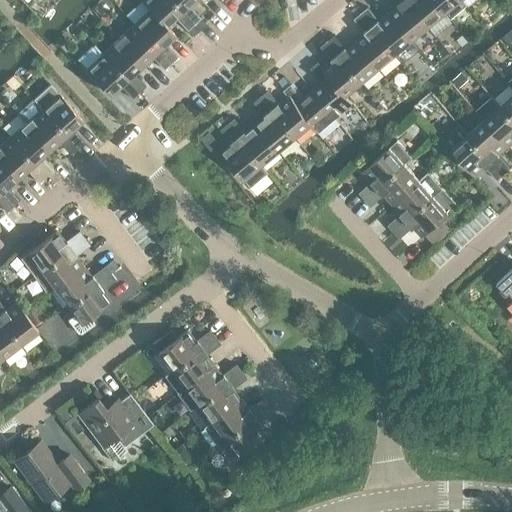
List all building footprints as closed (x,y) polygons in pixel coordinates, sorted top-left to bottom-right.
[(187,31),(194,25),(170,0),(140,0),(149,10),(150,9),(166,26),(175,18),(187,31)] [(188,5),(193,0),(170,0),(194,25),(200,18),(188,5)] [(429,27),(406,0),(394,0),(399,5),(389,13),(412,41),(429,27)] [(445,13),(434,0),(406,0),(429,27),(445,13)] [(434,0),(445,13),(450,19),(467,5),(462,0),(434,0)] [(412,41),(389,13),(379,21),(368,7),(361,13),(395,54),(412,41)] [(174,35),(166,26),(150,9),(149,10),(134,24),(170,63),(177,57),(165,44),(174,35)] [(395,54),(361,13),(354,19),(366,33),(356,41),(379,68),(395,54)] [(200,18),(194,25),(199,30),(200,32),(207,25),(200,18)] [(170,63),(134,24),(118,39),(142,65),(151,56),(164,70),(170,63)] [(194,25),(187,31),(192,36),(199,30),(194,25)] [(511,28),(501,37),(511,48),(511,46),(511,28)] [(463,34),(457,39),(463,46),(469,41),(463,34)] [(379,68),(356,41),(346,49),(335,35),(328,41),(362,82),(379,68)] [(142,65),(118,39),(102,53),(138,93),(145,87),(133,73),(142,65)] [(362,82),(328,41),(321,47),(332,60),(323,68),(346,95),(362,82)] [(138,93),(102,53),(94,45),(77,60),(110,95),(120,86),(132,99),(138,93)] [(346,95),(323,68),(318,62),(310,68),(322,82),(312,90),(335,118),(352,103),(346,95)] [(33,100),(41,108),(77,149),(84,143),(72,129),(82,120),(58,93),(58,94),(50,85),(33,100)] [(335,118),(312,90),(302,98),(291,85),(283,91),(288,97),(311,124),(317,132),(335,118)] [(311,124),(288,97),(279,104),(268,91),(261,96),(295,138),(311,124)] [(511,94),(500,105),(511,118),(511,94)] [(295,138),(261,96),(254,102),(265,116),(256,124),(279,151),(295,138)] [(511,118),(500,105),(492,96),(476,111),(484,120),(508,146),(511,142),(511,118)] [(70,154),(77,149),(41,108),(25,123),(49,150),(58,141),(70,154)] [(222,117),(215,123),(221,130),(228,124),(222,117)] [(279,151),(256,124),(246,132),(235,118),(228,124),(262,165),(279,151)] [(499,155),(508,146),(484,120),(468,134),(504,174),(511,168),(499,155)] [(40,158),(49,150),(25,123),(9,137),(45,177),(52,171),(40,158)] [(262,165),(228,124),(221,130),(232,144),(222,152),(251,187),(269,173),(262,165)] [(504,174),(468,134),(460,125),(443,140),(475,176),(485,167),(497,180),(504,174)] [(45,177),(9,137),(0,145),(0,159),(17,178),(26,170),(38,183),(45,177)] [(372,181),(359,193),(365,200),(405,164),(412,157),(397,140),(363,171),(372,181)] [(7,187),(17,178),(0,159),(0,191),(13,206),(19,200),(7,187)] [(393,204),(419,180),(405,164),(365,200),(371,207),(384,195),(393,204)] [(394,232),(443,188),(428,172),(419,180),(393,204),(401,213),(388,225),(394,232)] [(422,237),(449,213),(458,205),(443,188),(394,232),(400,239),(413,227),(422,237)] [(0,205),(6,212),(13,206),(0,191),(0,205)] [(56,231),(20,258),(34,276),(85,238),(79,231),(65,242),(56,231)] [(85,238),(34,276),(46,294),(54,288),(83,266),(75,256),(90,245),(85,238)] [(67,305),(110,273),(105,265),(90,276),(83,266),(54,288),(67,305)] [(511,268),(497,282),(508,294),(510,292),(511,293),(511,301),(509,304),(511,307),(511,268)] [(116,280),(110,273),(67,305),(74,314),(67,320),(77,333),(81,334),(94,324),(89,317),(110,301),(101,291),(116,280)] [(0,303),(0,318),(20,344),(37,331),(16,302),(5,310),(0,303)] [(34,306),(25,313),(34,324),(42,318),(34,306)] [(20,344),(0,318),(0,354),(2,357),(20,344)] [(172,370),(215,337),(209,330),(195,341),(187,330),(177,338),(171,330),(152,344),(172,370)] [(172,370),(164,376),(177,393),(185,387),(213,365),(206,355),(220,344),(215,337),(172,370)] [(185,387),(177,393),(190,410),(198,404),(241,371),(235,364),(221,375),(213,365),(185,387)] [(246,379),(241,371),(198,404),(211,421),(240,399),(232,390),(246,379)] [(126,450),(123,447),(153,424),(130,394),(107,411),(97,398),(78,413),(103,446),(101,447),(112,461),(126,450)] [(211,421),(203,427),(216,444),(267,406),(262,399),(247,410),(240,399),(211,421)] [(267,406),(216,444),(230,462),(267,434),(258,424),(273,413),(267,406)] [(67,409),(59,415),(64,423),(72,417),(67,409)] [(72,417),(64,423),(74,436),(83,429),(73,416),(72,417)] [(57,464),(40,441),(15,461),(44,499),(68,480),(76,490),(88,480),(69,455),(57,464)] [(184,444),(175,450),(186,466),(194,460),(184,444)] [(0,511),(29,511),(10,487),(0,494),(0,493),(0,511)] [(110,487),(101,493),(112,511),(124,511),(125,511),(110,487)]
